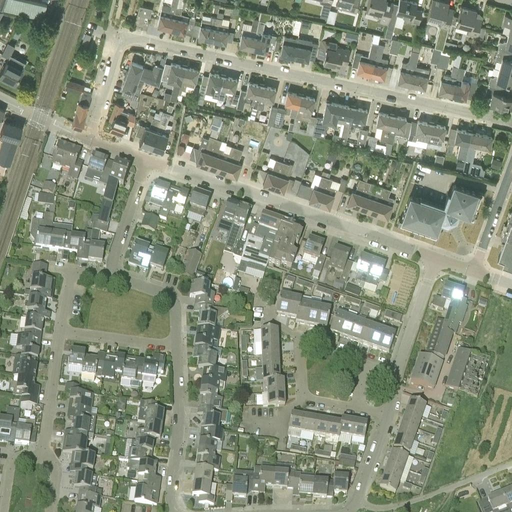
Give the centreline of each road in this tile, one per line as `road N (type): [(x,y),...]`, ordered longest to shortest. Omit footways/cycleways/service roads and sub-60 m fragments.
road 1 (residential): [(90,139),(115,46),(128,38),(511,124)]
road 2 (residential): [(435,258),(146,160)]
road 3 (residential): [(176,511),(175,346)]
road 4 (residential): [(357,502),(388,507),(511,464)]
road 5 (residential): [(60,330),(42,460)]
